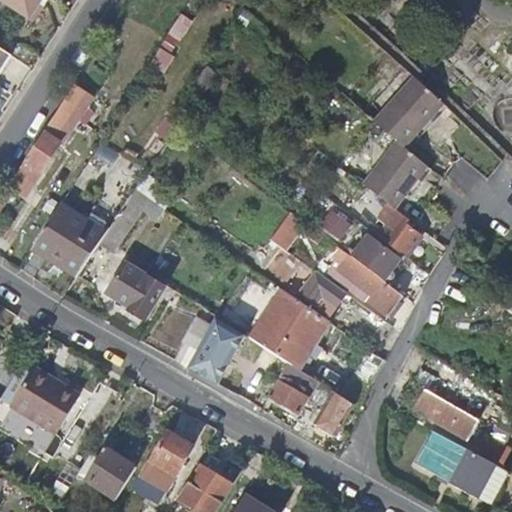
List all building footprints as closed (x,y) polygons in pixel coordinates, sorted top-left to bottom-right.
[(43,0),(1,0),(31,19),(43,0)] [(177,13),(152,65),(166,72),(192,20),(177,13)] [(0,45),(0,77),(15,56),(0,45)] [(412,151),(450,109),(417,78),(377,122),(400,141),(412,151)] [(78,81),(68,98),(45,132),(62,143),(95,92),(78,81)] [(45,132),(20,170),(37,181),(62,143),(45,132)] [(397,210),(434,170),(412,151),(400,141),(361,182),(397,210)] [(165,210),(138,191),(109,234),(102,244),(114,252),(143,209),(158,219),(165,210)] [(33,250),(78,278),(102,244),(109,234),(62,204),(33,250)] [(407,225),(411,221),(397,210),(389,222),(392,224),(381,239),(407,259),(424,238),(407,225)] [(318,227),(341,244),(353,227),(331,211),(318,227)] [(270,242),(287,253),(306,225),(290,214),(270,242)] [(352,257),(385,282),(402,260),(370,234),(352,257)] [(338,247),(328,239),(313,259),(323,267),(327,262),(338,247)] [(393,312),(405,297),(385,282),(352,257),(338,247),(327,262),(393,312)] [(131,253),(127,260),(147,272),(151,266),(131,253)] [(285,283),(298,267),(282,254),(269,270),(285,283)] [(147,272),(127,260),(107,293),(128,306),(126,309),(145,320),(165,287),(146,275),(147,272)] [(389,318),(393,312),(327,262),(323,267),(389,318)] [(331,316),(348,293),(317,271),(301,293),(331,316)] [(310,340),(316,344),(330,323),(282,290),(251,338),(289,362),(293,365),(310,340)] [(182,343),(197,351),(209,327),(195,319),(182,343)] [(220,385),(247,340),(220,324),(193,369),(220,385)] [(293,365),(299,369),(316,344),(310,340),(293,365)] [(355,405),(309,375),(301,388),(291,382),(299,369),(293,365),(289,362),(278,382),(269,398),(300,415),(304,408),(313,413),(324,395),(329,398),(314,422),(335,435),(355,405)] [(33,369),(31,373),(59,390),(61,386),(33,369)] [(59,390),(31,373),(10,407),(55,435),(78,397),(61,386),(59,390)] [(425,391),(414,409),(468,440),(479,421),(425,391)] [(511,418),(511,405),(506,402),(500,412),(511,418)] [(511,428),(511,418),(500,412),(496,418),(511,428)] [(177,473),(193,446),(168,432),(153,459),(177,473)] [(491,508),(510,475),(502,470),(478,457),(435,434),(418,466),(451,484),(450,485),(491,508)] [(91,453),(76,476),(116,499),(135,467),(103,447),(97,456),(91,453)] [(478,457),(502,470),(505,464),(501,461),(503,457),(485,447),(478,457)] [(200,464),(178,500),(199,511),(215,511),(233,483),(200,464)] [(272,511),(246,495),(235,511),(272,511)]
